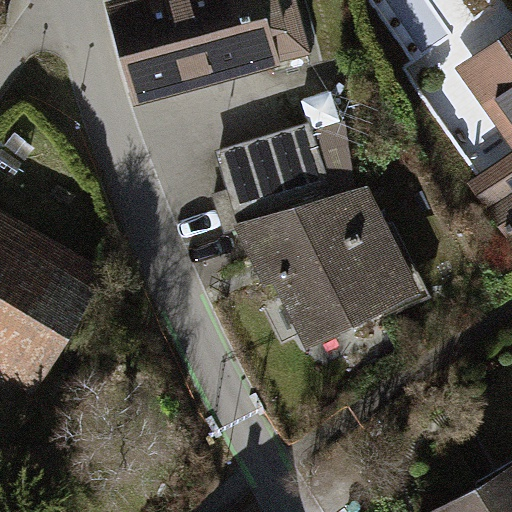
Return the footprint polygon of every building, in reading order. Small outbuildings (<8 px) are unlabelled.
[(305,0),(110,0),(141,105),(321,59),(305,0)] [(511,222),(511,35),(463,69),(511,140),(511,157),(467,186),(499,231),(511,222)] [(213,146),(234,222),(355,182),(346,127),(309,132),(309,121),(213,146)] [(421,290),(362,179),(355,182),(234,222),(264,287),(273,283),(305,350),(421,290)] [(0,214),(0,334),(47,361),(87,293),(22,255),(34,234),(0,214)] [(511,511),(511,467),(436,511),(511,511)]
